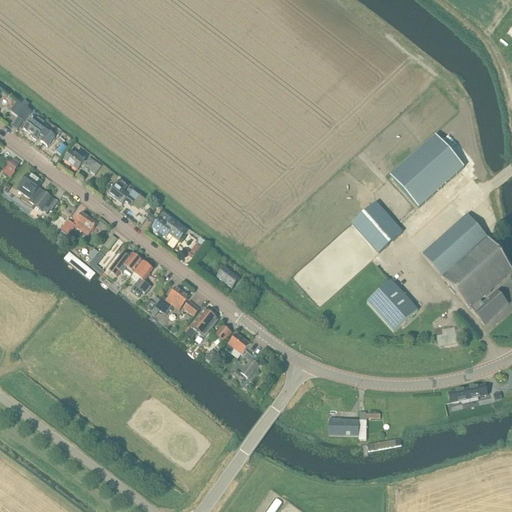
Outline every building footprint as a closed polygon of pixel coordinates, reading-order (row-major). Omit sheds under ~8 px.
[(10,113),(24,123),(32,112),(18,102),(10,113)] [(44,131),(40,129),(44,124),(38,120),(35,124),(31,121),(24,131),(30,136),(29,137),(36,142),(40,137),(44,140),(41,144),(47,148),(54,139),(48,134),(47,134),(43,132),(44,131)] [(435,137),(390,178),(418,210),(464,169),(435,137)] [(62,145),(56,152),(61,156),(66,148),(62,145)] [(76,157),(71,153),(64,162),(77,171),(80,167),(82,169),(84,166),(91,171),(90,173),(95,176),(101,168),(90,159),(86,164),(81,160),(83,157),(79,153),(76,157)] [(55,155),(52,160),(57,164),(61,159),(55,155)] [(13,172),(17,167),(9,161),(5,166),(13,172)] [(28,174),(18,189),(32,199),(29,202),(34,206),(42,212),(45,214),(47,215),(49,212),(50,211),(52,212),(58,204),(51,199),(43,193),(42,194),(38,191),(39,189),(42,184),(28,174)] [(115,187),(109,195),(122,205),(124,202),(131,207),(132,206),(139,197),(129,190),(125,194),(124,194),(128,188),(119,182),(115,187)] [(403,234),(376,204),(351,225),(378,256),(403,234)] [(74,224),(77,225),(75,229),(88,238),(91,232),(97,224),(82,213),(74,224)] [(149,214),(145,219),(146,220),(152,225),(156,219),(149,214)] [(166,239),(169,236),(178,243),(186,233),(163,215),(152,229),(166,239)] [(474,316),(483,327),(508,306),(497,293),(483,305),(480,302),(511,273),(511,271),(467,217),(422,256),(470,311),(471,310),(475,315),(474,316)] [(75,227),(73,226),(68,222),(61,232),(68,237),(75,227)] [(197,255),(191,250),(188,254),(194,259),(197,255)] [(64,260),(90,282),(95,274),(70,253),(64,260)] [(116,262),(109,272),(116,278),(120,274),(123,275),(124,274),(130,279),(131,277),(133,274),(142,262),(132,255),(129,259),(124,255),(122,256),(117,262),(116,262)] [(89,265),(94,269),(96,267),(98,264),(95,262),(93,260),(89,265)] [(140,280),(131,292),(139,298),(142,294),(145,296),(151,289),(144,284),(149,277),(148,276),(153,270),(142,262),(133,274),(140,280)] [(373,274),(379,282),(380,283),(394,270),(386,262),(373,274)] [(224,269),(216,279),(232,291),(239,281),(227,272),(224,269)] [(393,334),(400,328),(418,312),(391,282),(366,304),(393,334)] [(242,283),(237,289),(242,292),(246,287),(242,283)] [(189,299),(177,290),(175,289),(166,302),(162,300),(155,309),(166,317),(176,303),(182,308),(189,299)] [(145,307),(151,311),(155,305),(150,301),(145,307)] [(189,303),(183,311),(194,319),(200,310),(189,303)] [(204,339),(218,321),(204,311),(185,335),(192,340),(197,334),(204,339)] [(224,344),(232,334),(222,327),(214,337),(224,344)] [(233,350),(234,350),(242,356),(250,346),(236,336),(228,346),(229,346),(225,351),(230,355),(233,350)] [(258,366),(255,363),(253,366),(250,363),(241,375),(236,372),(232,377),(240,382),(244,378),(247,380),(258,366)] [(485,387),(449,395),(451,405),(478,399),(487,398),(485,387)] [(500,394),(493,395),(495,402),(497,402),(502,401),(501,398),(500,394)] [(328,437),(358,438),(359,442),(366,442),(367,422),(366,422),(366,419),(380,420),(380,416),(366,415),(366,413),(359,413),(359,422),(328,421),(328,437)] [(367,446),(368,452),(401,447),(400,440),(367,445),(367,446)]
